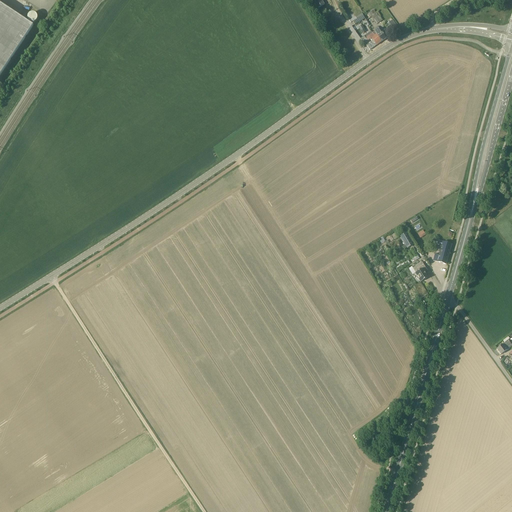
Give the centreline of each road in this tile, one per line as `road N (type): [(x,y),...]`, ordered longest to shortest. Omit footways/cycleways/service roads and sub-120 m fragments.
road 1 (unknown): [(0,308),(387,48),(432,29)]
road 2 (primary): [(389,511),(466,239)]
road 3 (track): [(204,511),(55,282)]
road 4 (primary): [(511,47),(466,239)]
road 5 (primary): [(466,239),(511,85)]
